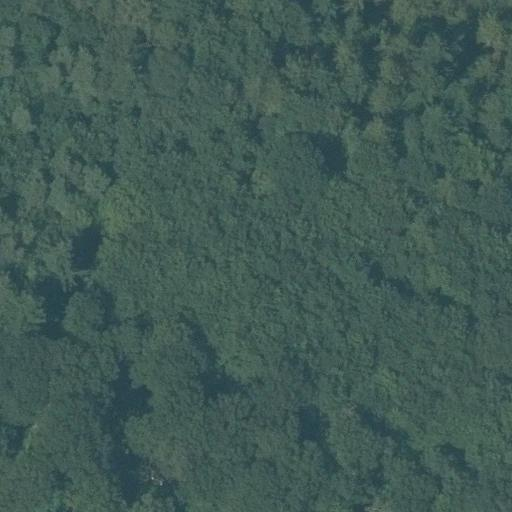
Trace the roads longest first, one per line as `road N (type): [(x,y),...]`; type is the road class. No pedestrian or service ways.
road 1 (track): [(152,0),(0,397)]
road 2 (track): [(0,29),(303,145)]
